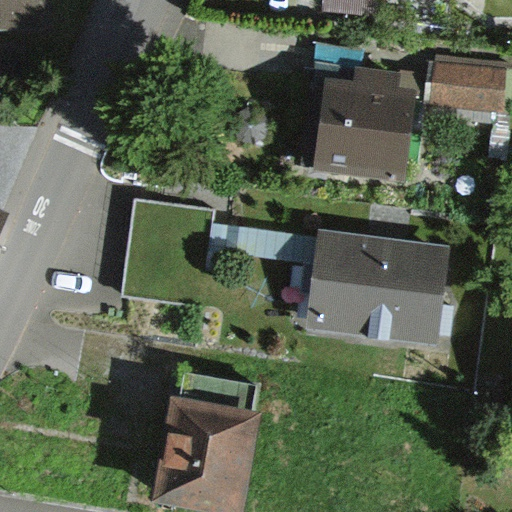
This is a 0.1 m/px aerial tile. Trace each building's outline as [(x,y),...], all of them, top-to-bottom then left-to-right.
[(35,0),(0,0),(0,27),(36,27),(35,0)] [(503,69),(431,61),(427,106),(498,113),(503,69)] [(354,85),(320,81),(311,165),(394,174),(403,96),(383,94),(385,76),(355,72),(354,85)] [(202,209),(131,200),(119,296),(190,305),(202,209)] [(436,253),(317,242),(310,322),(429,333),(436,253)] [(249,419),(172,408),(159,494),(237,505),(249,419)]
